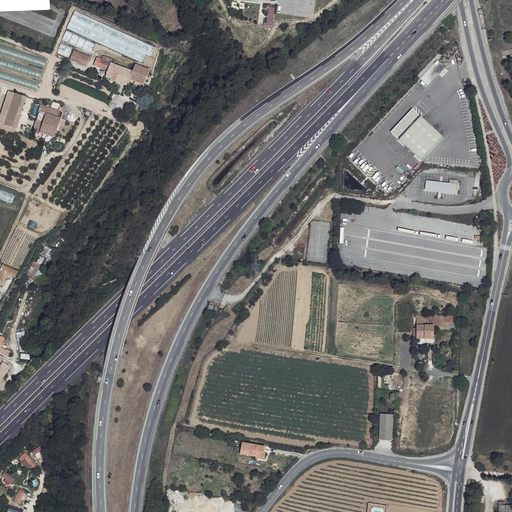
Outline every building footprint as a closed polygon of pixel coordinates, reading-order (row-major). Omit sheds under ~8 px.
[(268,7),(265,26),(272,27),(275,8),(268,7)] [(67,30),(148,62),(151,55),(155,45),(74,13),(72,20),(71,20),(67,30)] [(66,31),(62,41),(91,53),(95,43),(66,31)] [(48,59),(0,44),(0,81),(38,93),(48,59)] [(61,44),(57,53),(68,58),(72,48),(61,44)] [(76,51),(72,61),(86,68),(91,57),(76,51)] [(99,64),(98,67),(108,72),(105,77),(127,86),(129,80),(143,86),(149,71),(134,65),(131,73),(116,66),(109,64),(111,59),(103,56),(102,60),(97,58),(95,62),(99,64)] [(14,94),(3,125),(15,129),(25,98),(14,94)] [(36,121),(33,128),(36,129),(35,134),(38,135),(39,133),(53,138),(60,119),(55,118),(57,112),(48,109),(46,115),(45,115),(42,123),(36,121)] [(383,165),(370,163),(368,193),(380,194),(383,165)] [(363,174),(353,173),(351,193),(361,194),(363,174)] [(460,184),(426,180),(425,190),(459,194),(460,184)] [(40,254),(49,260),(56,252),(47,245),(40,254)] [(44,271),(39,268),(41,265),(34,261),(28,272),(40,279),(44,271)] [(9,277),(13,270),(2,265),(0,269),(0,284),(4,275),(9,277)] [(456,317),(417,316),(417,339),(433,339),(433,330),(444,330),(444,322),(456,323),(456,317)] [(25,332),(17,332),(19,352),(27,351),(25,332)] [(4,361),(0,358),(0,389),(0,390),(5,382),(1,379),(9,368),(4,366),(6,364),(4,361)] [(393,415),(381,415),(381,439),(392,440),(393,415)] [(268,449),(245,445),(243,456),(258,459),(266,460),(268,449)] [(40,447),(32,451),(35,455),(42,451),(40,447)] [(31,466),(35,470),(38,466),(25,452),(18,458),(28,469),(31,466)] [(4,472),(1,476),(6,479),(3,483),(9,487),(15,478),(4,472)] [(19,505),(24,492),(18,490),(14,503),(19,505)]
